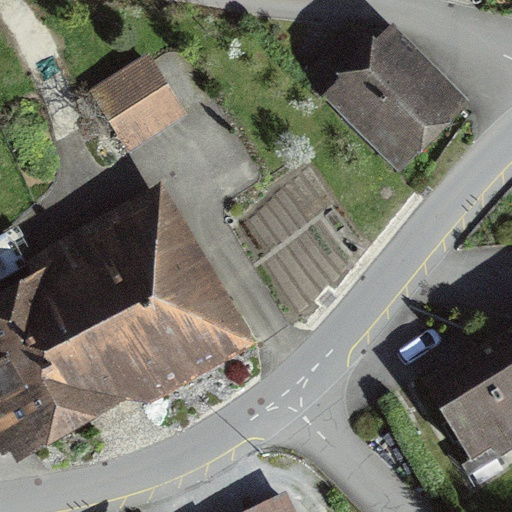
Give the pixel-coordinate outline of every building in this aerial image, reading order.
[(390,161),(447,104),(391,48),(379,60),(361,41),(328,72),(338,83),(327,94),(390,161)] [(127,143),(178,111),(149,63),(98,95),(127,143)] [(160,395),(249,342),(224,302),(205,313),(151,222),(0,308),(0,391),(27,439),(146,371),(160,395)] [(0,282),(29,266),(15,241),(0,249),(0,282)] [(511,445),(511,331),(410,396),(462,477),(511,445)]
